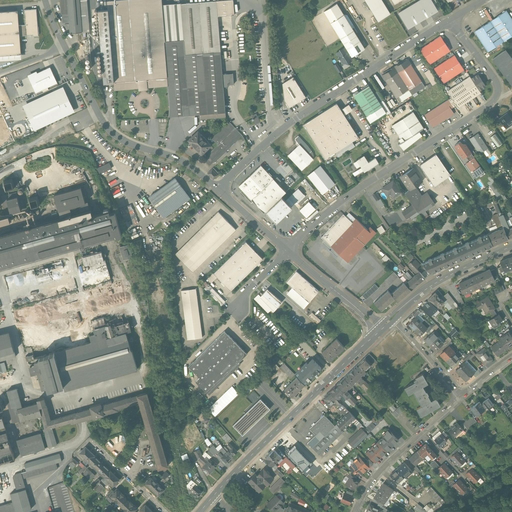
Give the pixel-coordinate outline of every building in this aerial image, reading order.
[(60,0),(61,14),(63,14),(64,23),(70,23),(71,34),(90,33),(87,0),(60,0)] [(221,52),(218,17),(234,15),(233,0),(181,4),(162,5),(161,0),(119,0),(97,2),(100,36),(94,37),(95,51),(102,50),(105,83),(114,82),(114,90),(140,88),(141,90),(146,89),(146,88),(168,86),(169,96),(168,96),(169,96),(169,105),(169,106),(169,107),(169,106),(169,116),(168,116),(168,117),(200,114),(201,119),(226,117),(223,87),(228,87),(227,85),(234,85),(233,74),(222,75),(221,60),(224,59),(223,56),(221,56),(221,55),(222,55),(222,52),(221,52)] [(390,13),(381,0),(364,0),(378,22),(390,14),(390,13)] [(420,0),(415,3),(425,19),(437,11),(430,0),(420,0)] [(415,3),(398,13),(408,29),(425,19),(415,3)] [(344,15),(337,4),(324,12),(331,24),(344,15)] [(36,9),(24,10),(25,25),(19,26),(20,36),(28,36),(28,37),(31,37),(31,35),(33,35),(33,37),(38,36),(38,35),(39,35),(38,27),(36,9)] [(18,11),(0,12),(0,55),(21,54),(20,36),(19,26),(18,11)] [(504,42),(511,36),(511,19),(506,11),(490,22),(504,42)] [(365,49),(344,15),(331,24),(351,57),(365,49)] [(488,52),(504,42),(490,22),(474,32),(488,52)] [(420,50),(430,65),(450,51),(440,37),(420,50)] [(351,60),(344,49),(336,54),(339,57),(338,59),(340,60),(343,65),(346,64),(348,64),(349,61),(351,60)] [(511,61),(504,51),(492,60),(511,87),(511,61)] [(434,69),(444,84),(464,70),(454,56),(434,69)] [(424,87),(407,60),(400,64),(394,67),(412,95),(424,87)] [(36,93),(57,83),(50,67),(37,73),(36,71),(28,75),(36,93)] [(412,95),(394,67),(389,71),(389,72),(382,76),(399,103),(412,95)] [(432,75),(427,78),(432,86),(437,83),(432,75)] [(485,87),(478,75),(471,79),(470,77),(447,91),(458,108),(481,94),(479,91),(485,87)] [(284,101),(289,108),(306,98),(293,77),(282,84),(284,101)] [(353,94),(354,96),(370,122),(385,112),(387,115),(391,113),(383,101),(379,103),(369,86),(358,93),(357,92),(353,94)] [(34,131),(75,112),(63,87),(23,106),(34,131)] [(424,115),(432,128),(454,114),(446,102),(424,115)] [(337,103),(303,125),(324,159),(358,137),(337,103)] [(392,126),(400,139),(402,138),(404,141),(419,132),(424,129),(413,112),(392,126)] [(256,114),(252,117),(253,119),(251,120),(252,122),(254,121),(256,124),(260,122),(256,114)] [(507,114),(499,120),(505,128),(511,124),(511,125),(511,119),(510,117),(507,114)] [(217,146),(203,160),(210,167),(242,136),(228,122),(211,138),(217,144),(217,146)] [(201,135),(198,132),(190,139),(189,139),(189,140),(189,142),(190,142),(202,154),(211,146),(208,142),(206,140),(205,139),(204,138),(204,137),(201,135)] [(419,132),(404,141),(402,138),(400,139),(398,140),(401,143),(399,144),(403,150),(422,136),(419,132)] [(496,133),(490,138),(497,148),(503,143),(496,133)] [(469,140),(479,154),(488,149),(478,134),(469,140)] [(308,146),(298,136),(295,139),(295,140),(297,142),(296,143),(296,145),(297,146),(288,156),(302,171),(313,160),(308,154),(312,151),(308,146)] [(465,145),(461,144),(460,142),(454,146),(457,150),(457,151),(459,154),(460,154),(463,158),(471,153),(470,152),(465,146),(465,145)] [(450,175),(436,154),(419,166),(434,187),(450,175)] [(375,158),(367,163),(363,157),(360,159),(359,159),(358,160),(354,163),(357,167),(361,165),(362,168),(359,170),(361,173),(366,170),(367,171),(379,164),(375,158)] [(483,171),(474,158),(466,164),(474,176),(483,171)] [(277,168),(285,178),(294,171),(286,161),(277,168)] [(110,162),(99,167),(102,173),(113,168),(110,162)] [(286,192),(261,165),(239,186),(260,209),(264,205),(267,209),(263,212),(264,213),(265,211),(281,196),(286,192)] [(335,184),(320,166),(307,176),(322,195),(335,184)] [(213,168),(207,174),(213,180),(219,174),(213,168)] [(413,169),(400,178),(404,184),(409,190),(415,186),(422,182),(413,169)] [(295,182),(290,177),(285,182),(289,187),(295,182)] [(4,180),(7,188),(15,186),(12,178),(4,180)] [(175,178),(149,198),(164,218),(190,198),(175,178)] [(391,194),(393,198),(401,193),(393,182),(382,189),(387,196),(391,194)] [(506,198),(495,182),(489,186),(495,194),(496,193),(499,197),(501,196),(504,200),(506,198)] [(52,193),(57,208),(84,200),(80,185),(52,193)] [(409,190),(404,193),(413,205),(413,206),(417,211),(417,212),(418,212),(431,203),(433,202),(428,194),(421,199),(414,189),(416,188),(415,186),(409,190)] [(298,189),(288,198),(294,204),(304,195),(298,189)] [(17,193),(8,195),(12,211),(21,208),(17,193)] [(36,195),(30,197),(32,204),(38,203),(36,195)] [(292,208),(281,196),(265,211),(276,222),(292,208)] [(308,202),(299,210),(306,217),(315,209),(308,202)] [(431,203),(418,212),(420,215),(433,206),(431,203)] [(413,205),(402,213),(406,218),(417,211),(413,206),(413,205)] [(0,271),(82,249),(92,285),(12,307),(16,321),(125,291),(121,278),(110,281),(99,240),(122,234),(115,209),(111,211),(110,206),(93,211),(92,207),(0,232),(0,271)] [(487,223),(479,208),(474,210),(482,225),(487,223)] [(0,213),(0,220),(9,218),(7,211),(0,213)] [(218,212),(174,254),(192,272),(236,230),(218,212)] [(343,215),(321,238),(347,263),(376,233),(370,228),(368,230),(356,220),(352,223),(343,215)] [(509,230),(503,217),(500,218),(504,228),(506,235),(508,234),(506,231),(509,230)] [(385,232),(381,226),(376,229),(380,235),(385,232)] [(504,228),(496,231),(495,230),(490,232),(491,233),(487,235),(492,246),(508,239),(506,235),(504,228)] [(487,235),(480,238),(480,237),(477,238),(478,239),(468,243),(468,242),(465,243),(466,244),(462,246),(467,257),(492,246),(487,235)] [(130,242),(120,245),(124,258),(134,255),(130,242)] [(246,242),(213,274),(230,291),(263,259),(246,242)] [(441,256),(431,260),(430,259),(428,260),(428,261),(422,264),(430,274),(463,259),(460,254),(462,253),(459,247),(456,249),(455,248),(453,249),(453,250),(443,254),(443,253),(440,254),(441,256)] [(511,266),(508,258),(499,262),(504,272),(508,270),(511,268),(511,266)] [(416,268),(415,268),(411,264),(411,263),(408,265),(413,270),(417,274),(415,276),(420,283),(425,279),(424,278),(421,274),(416,268)] [(426,270),(421,274),(424,278),(430,274),(426,270)] [(489,270),(484,272),(489,283),(494,281),(489,270)] [(319,292),(296,272),(286,283),(292,288),(287,294),(304,309),(319,292)] [(484,272),(479,275),(484,285),(489,283),(484,272)] [(393,273),(385,281),(389,285),(398,277),(393,273)] [(479,275),(474,277),(479,288),(484,285),(479,275)] [(420,283),(415,276),(412,278),(410,280),(416,287),(420,283)] [(474,277),(469,279),(474,290),(479,288),(474,277)] [(469,279),(464,282),(469,292),(474,290),(469,279)] [(416,287),(410,280),(408,282),(405,284),(411,291),(416,287)] [(464,282),(459,284),(464,295),(469,292),(464,282)] [(404,283),(391,294),(395,299),(398,302),(411,291),(404,283)] [(209,284),(205,288),(220,303),(223,300),(221,298),(219,300),(218,298),(221,295),(209,284)] [(375,284),(362,296),(366,300),(378,288),(375,284)] [(501,285),(491,291),(494,296),(504,291),(501,285)] [(181,291),(187,340),(202,338),(196,289),(181,291)] [(282,302),(267,289),(260,297),(258,294),(254,299),(268,313),(271,310),(273,312),(282,302)] [(388,291),(374,302),(381,311),(395,299),(391,294),(388,291)] [(429,301),(437,309),(440,307),(439,306),(443,303),(435,293),(428,299),(429,301)] [(459,307),(447,293),(443,297),(447,303),(454,311),(459,307)] [(495,309),(487,297),(474,305),(478,311),(484,307),(488,313),(485,315),(486,315),(494,310),(495,309)] [(423,306),(431,315),(437,309),(429,301),(423,306)] [(344,316),(339,310),(330,319),(347,338),(352,334),(351,333),(356,328),(349,321),(350,320),(345,315),(344,316)] [(494,310),(486,315),(489,320),(497,315),(494,310)] [(502,320),(499,314),(497,315),(489,320),(493,326),(502,320)] [(48,390),(63,385),(65,390),(137,369),(127,333),(131,331),(128,320),(123,321),(121,317),(108,321),(109,323),(105,324),(103,318),(91,322),(95,334),(89,335),(91,342),(54,352),(54,353),(34,359),(35,365),(30,366),(31,372),(37,370),(37,371),(34,372),(35,376),(38,375),(42,388),(47,387),(48,390)] [(421,323),(416,318),(409,325),(412,328),(414,330),(421,323)] [(421,323),(414,330),(416,332),(416,333),(420,336),(429,327),(424,321),(421,323)] [(436,324),(427,333),(429,336),(433,332),(435,330),(438,327),(436,324)] [(455,328),(450,333),(455,337),(460,333),(455,328)] [(389,335),(393,338),(398,333),(394,330),(389,335)] [(429,336),(424,341),(430,346),(437,338),(440,336),(435,330),(433,332),(429,336)] [(224,331),(188,367),(200,378),(195,382),(207,393),(209,395),(241,364),(239,362),(247,354),(224,331)] [(0,334),(0,360),(15,357),(9,332),(0,334)] [(505,335),(499,339),(501,341),(507,349),(511,345),(511,336),(509,332),(505,335)] [(437,338),(430,346),(435,352),(440,347),(443,344),(441,341),(440,342),(437,338)] [(336,339),(322,353),(329,361),(344,347),(336,339)] [(501,341),(491,348),(497,356),(507,349),(501,341)] [(440,355),(446,361),(454,353),(448,347),(447,348),(440,355)] [(477,354),(485,365),(492,360),(484,349),(477,354)] [(466,356),(463,359),(465,362),(472,355),(470,352),(466,356)] [(446,361),(451,366),(460,358),(454,353),(446,361)] [(378,363),(369,354),(365,358),(372,364),(374,362),(376,364),(378,363)] [(365,358),(358,364),(365,371),(372,364),(365,358)] [(294,374),(297,377),(305,385),(321,369),(312,359),(308,364),(306,363),(294,374)] [(455,371),(461,376),(469,368),(464,363),(455,371)] [(358,364),(351,371),(363,383),(365,381),(360,377),(363,374),(363,375),(366,372),(365,371),(358,364)] [(461,376),(466,382),(473,375),(474,373),(469,368),(461,376)] [(479,369),(474,373),(473,375),(475,378),(482,372),(479,369)] [(363,383),(351,371),(344,378),(352,386),(354,384),(354,383),(356,381),(361,385),(363,383)] [(426,392),(426,393),(422,387),(428,384),(422,374),(415,378),(416,380),(414,381),(415,382),(405,388),(408,394),(413,392),(421,406),(417,409),(421,416),(440,406),(436,399),(431,401),(427,396),(428,395),(427,392),(426,392)] [(297,377),(285,390),(292,397),(305,385),(297,377)] [(344,378),(337,384),(349,398),(351,396),(346,390),(348,388),(349,389),(352,386),(344,378)] [(349,398),(337,384),(329,392),(337,400),(340,397),(342,394),(347,400),(349,398)] [(139,402),(158,469),(168,466),(147,393),(101,406),(100,404),(90,407),(90,409),(80,412),(50,420),(43,398),(37,400),(38,403),(22,408),(16,388),(6,391),(13,413),(10,414),(13,423),(41,415),(45,429),(42,430),(48,447),(57,444),(52,428),(73,421),(74,423),(83,421),(133,406),(132,404),(139,402)] [(329,392),(324,397),(325,399),(325,400),(324,401),(330,407),(333,404),(332,403),(335,401),(340,407),(342,405),(337,400),(329,392)] [(215,413),(230,400),(224,394),(209,407),(215,413)] [(507,410),(506,411),(505,409),(511,403),(511,397),(500,407),(508,418),(511,415),(507,410)] [(355,404),(349,398),(347,400),(353,406),(355,404)] [(483,403),(481,404),(484,409),(487,407),(488,409),(494,405),(490,401),(488,398),(486,400),(483,402),(483,403)] [(233,425),(242,436),(270,409),(260,399),(233,425)] [(481,404),(479,402),(470,408),(472,410),(476,416),(485,409),(484,409),(481,404)] [(349,412),(342,405),(340,407),(338,408),(345,416),(349,412)] [(399,407),(395,411),(392,414),(396,418),(403,411),(399,407)] [(476,416),(472,410),(468,412),(472,417),(474,419),(477,417),(476,416)] [(355,418),(349,412),(345,416),(350,422),(355,418)] [(335,426),(325,416),(311,429),(315,434),(315,436),(308,444),(319,455),(344,431),(337,424),(335,426)] [(345,416),(337,424),(344,431),(347,428),(346,426),(350,422),(345,416)] [(379,416),(373,422),(377,426),(383,420),(379,416)] [(0,463),(15,459),(2,417),(0,417),(0,463)] [(474,419),(472,417),(466,421),(470,426),(476,422),(474,419)] [(372,423),(365,429),(369,433),(375,427),(372,423)] [(448,431),(456,440),(465,432),(457,423),(448,431)] [(361,429),(348,441),(352,446),(365,434),(361,429)] [(398,440),(388,429),(385,432),(386,433),(382,437),(383,438),(381,441),(380,440),(378,442),(386,451),(392,446),(391,446),(393,445),(398,440)] [(40,433),(17,440),(21,455),(45,448),(40,433)] [(231,439),(226,433),(222,437),(227,443),(231,439)] [(438,444),(440,446),(447,440),(441,434),(434,440),(438,444)] [(378,442),(375,444),(376,445),(374,448),(372,446),(370,448),(372,450),(370,452),(369,451),(366,453),(375,462),(380,457),(379,457),(380,455),(381,456),(386,451),(378,442)] [(237,452),(229,444),(228,445),(231,449),(228,451),(227,452),(231,457),(237,452)] [(436,455),(426,444),(420,449),(421,449),(418,452),(423,458),(427,455),(431,460),(436,455)] [(94,456),(85,447),(82,450),(91,459),(94,456)] [(91,459),(82,450),(80,453),(88,462),(91,459)] [(281,457),(274,450),(269,455),(276,462),(281,457)] [(225,454),(223,456),(220,453),(218,454),(226,462),(231,457),(227,452),(225,454)] [(416,454),(413,457),(413,456),(409,459),(415,466),(423,458),(418,452),(416,454)] [(309,464),(298,453),(292,458),(299,465),(298,466),(302,470),(302,469),(303,470),(304,469),(306,470),(309,467),(308,467),(310,465),(309,464)] [(335,463),(341,458),(336,453),(331,459),(335,463)] [(454,455),(451,458),(459,467),(465,462),(457,453),(454,455)] [(0,511),(19,511),(31,509),(23,479),(58,468),(56,463),(62,462),(59,454),(24,464),(26,472),(13,476),(17,492),(11,493),(13,502),(0,505),(0,511)] [(276,462),(269,455),(265,458),(275,469),(277,466),(275,464),(276,462)] [(98,460),(94,456),(91,459),(88,462),(92,466),(98,460)] [(206,463),(203,461),(205,459),(205,458),(202,456),(198,460),(205,465),(202,468),(210,474),(214,469),(206,463)] [(75,458),(69,465),(74,469),(80,463),(75,458)] [(365,464),(359,458),(354,463),(363,473),(368,468),(365,464)] [(217,465),(210,459),(208,461),(206,463),(214,469),(217,465)] [(106,467),(98,460),(92,466),(100,473),(106,467)] [(329,461),(325,465),(329,469),(333,466),(329,461)] [(434,461),(429,465),(433,470),(438,466),(434,461)] [(99,492),(107,484),(82,462),(78,467),(81,469),(80,471),(88,478),(90,476),(96,481),(92,486),(99,492)] [(363,473),(354,463),(349,467),(353,472),(354,472),(355,473),(358,474),(360,476),(363,473)] [(404,463),(397,470),(404,478),(405,478),(412,472),(411,471),(404,463)] [(438,470),(446,479),(452,473),(444,464),(440,468),(438,470)] [(110,471),(106,467),(100,473),(104,477),(107,474),(110,471)] [(257,476),(264,482),(268,478),(270,480),(272,478),(263,469),(257,476)] [(397,470),(390,476),(397,484),(404,478),(397,470)] [(470,472),(466,475),(474,484),(477,482),(478,484),(482,481),(472,470),(470,472)] [(119,480),(110,471),(107,474),(116,483),(119,480)] [(116,483),(107,474),(104,477),(113,486),(116,483)] [(255,474),(248,481),(259,491),(266,484),(264,482),(257,476),(255,474)] [(155,481),(151,478),(150,479),(149,478),(147,480),(148,481),(146,483),(152,489),(158,484),(155,481)] [(281,478),(270,490),(274,494),(276,491),(277,492),(286,483),(281,478)] [(354,481),(350,478),(349,478),(345,485),(347,486),(347,487),(348,488),(349,487),(353,490),(358,483),(354,481)] [(453,487),(461,496),(467,491),(459,482),(455,485),(453,487)] [(201,492),(196,487),(197,485),(195,483),(192,486),(193,487),(190,491),(191,492),(197,497),(201,492)] [(158,484),(152,489),(158,495),(163,490),(160,487),(161,486),(158,484)] [(393,491),(383,484),(380,489),(390,496),(393,491)] [(73,511),(68,489),(63,490),(68,511),(73,511)] [(127,499),(116,489),(113,493),(123,503),(127,499)] [(390,496),(380,489),(377,493),(387,500),(390,496)] [(432,489),(427,493),(438,505),(429,511),(443,511),(448,508),(432,489)] [(53,493),(56,509),(62,508),(59,492),(53,493)] [(123,503),(113,493),(109,496),(120,506),(123,503)] [(387,500),(377,493),(374,498),(383,505),(387,500)] [(340,501),(349,505),(352,498),(343,494),(340,501)] [(266,505),(272,511),(273,511),(283,503),(276,496),(272,501),(271,500),(266,505)] [(134,511),(137,509),(127,499),(123,503),(133,511),(134,511)] [(133,511),(123,503),(120,506),(125,511),(133,511)]
